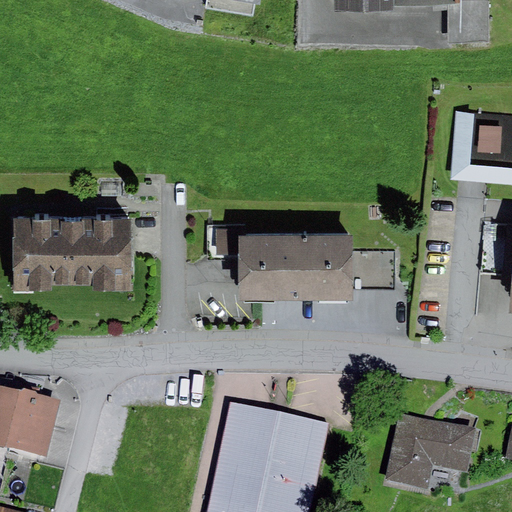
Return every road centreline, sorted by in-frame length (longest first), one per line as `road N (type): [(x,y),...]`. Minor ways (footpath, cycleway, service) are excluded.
road 1 (unclassified): [(511,402),(181,373)]
road 2 (residential): [(181,373),(181,201)]
road 3 (residential): [(91,373),(60,511)]
